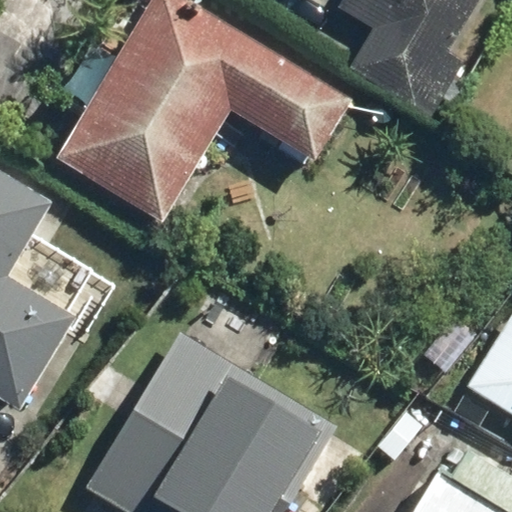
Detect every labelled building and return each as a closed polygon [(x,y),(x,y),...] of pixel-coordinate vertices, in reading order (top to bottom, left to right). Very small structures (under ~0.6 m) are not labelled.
[(326,160),(361,104),(194,0),(155,0),(59,154),(168,223),(241,107),(326,160)] [(344,0),(375,19),(349,61),(434,114),(468,59),(453,50),(483,0),(344,0)] [(0,382),(34,401),(86,308),(16,270),(59,192),(0,160),(0,382)] [(511,311),(470,379),(511,404),(511,311)] [(201,511),(285,511),(339,421),(186,331),(94,487),(136,511),(158,511),(170,493),(201,511)] [(511,511),(511,467),(473,445),(458,469),(446,462),(416,511),(511,511)]
